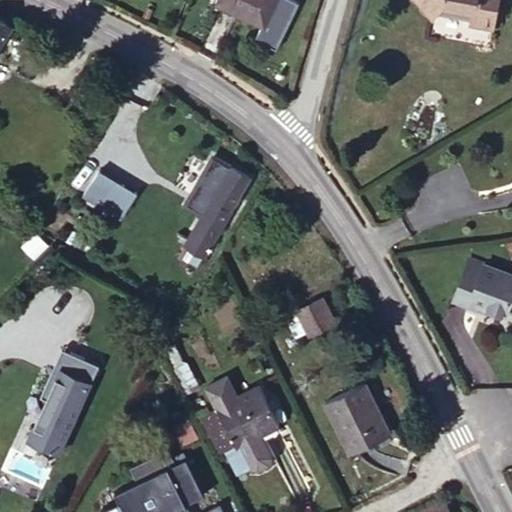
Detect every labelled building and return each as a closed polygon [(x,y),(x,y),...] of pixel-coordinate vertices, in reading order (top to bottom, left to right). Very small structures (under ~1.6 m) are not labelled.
[(215,0),(250,17),(258,0),(215,0)] [(468,25),(495,31),(498,0),(406,0),(426,25),(436,16),(448,16),(469,20),(468,25)] [(511,144),(503,152),(511,161),(511,144)] [(158,207),(84,161),(78,169),(151,215),(158,207)] [(194,203),(175,237),(192,249),(235,176),(216,165),(211,175),(201,170),(184,196),(194,203)] [(135,180),(161,197),(169,184),(143,167),(135,180)] [(192,249),(175,237),(165,256),(182,266),(192,249)] [(450,299),(475,311),(478,305),(504,316),(511,297),(511,277),(467,259),(450,299)] [(294,308),(307,337),(337,324),(324,295),(294,308)] [(196,332),(175,338),(181,361),(193,398),(183,402),(191,427),(205,423),(208,428),(218,425),(225,419),(216,391),(237,385),(232,370),(237,368),(235,360),(229,362),(225,349),(202,353),(196,332)] [(59,379),(70,355),(62,352),(51,375),(59,379)] [(97,368),(70,355),(59,379),(51,375),(34,411),(40,414),(26,443),(55,457),(87,389),(97,368)] [(181,361),(162,365),(175,405),(183,402),(193,398),(181,361)] [(346,448),(381,434),(362,377),(325,390),(346,448)] [(177,511),(185,508),(184,506),(172,479),(191,470),(186,461),(114,494),(117,502),(99,510),(99,511),(177,511)] [(202,495),(191,470),(172,479),(184,506),(202,495)] [(398,504),(404,511),(432,511),(434,510),(419,488),(398,504)]
